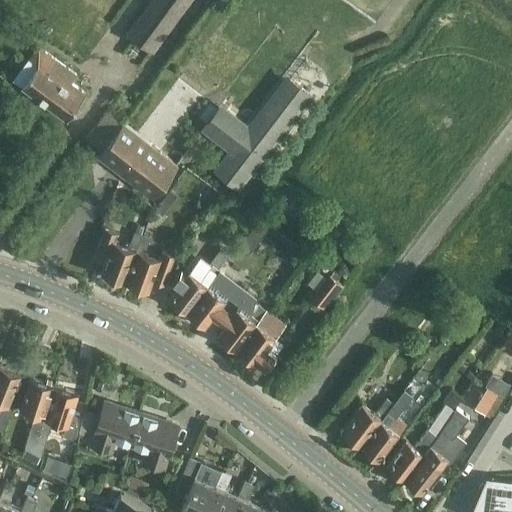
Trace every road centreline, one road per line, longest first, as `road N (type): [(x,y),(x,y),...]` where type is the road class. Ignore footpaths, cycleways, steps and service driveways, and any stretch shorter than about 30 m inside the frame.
road 1 (unclassified): [(511,130),(276,434)]
road 2 (tertiary): [(276,434),(185,366),(60,297),(0,274)]
road 3 (tertiary): [(377,511),(276,434)]
